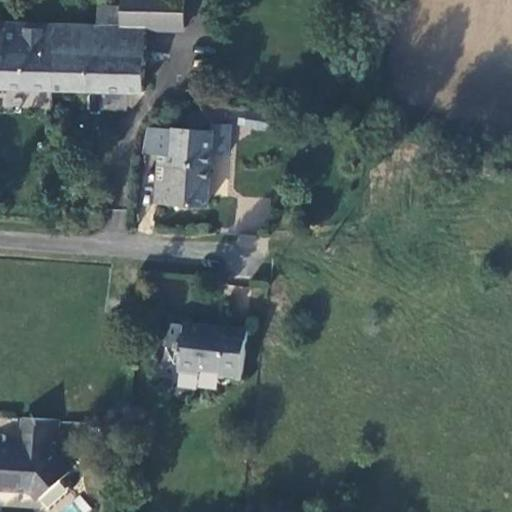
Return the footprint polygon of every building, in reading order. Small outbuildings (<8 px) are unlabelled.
[(148,0),(147,19),(146,36),(184,36),(186,0),(148,0)] [(147,19),(102,16),(99,33),(146,36),(147,19)] [(0,90),(55,92),(55,56),(44,55),(45,30),(0,28),(0,90)] [(146,36),(99,33),(45,30),(44,55),(55,56),(55,92),(142,95),(146,36)] [(212,159),(229,159),(229,140),(212,141),(212,135),(174,134),(150,130),(149,159),(169,159),(169,187),(160,187),(161,205),(210,206),(212,159)] [(269,203),(244,200),(241,224),(266,227),(269,203)] [(180,328),(167,327),(165,339),(178,340),(176,371),(217,373),(216,379),(238,381),(244,332),(222,330),(222,335),(209,334),(209,327),(181,325),(180,328)] [(62,441),(62,422),(16,419),(14,451),(0,450),(0,490),(27,491),(37,501),(69,477),(53,458),(54,441),(62,441)]
